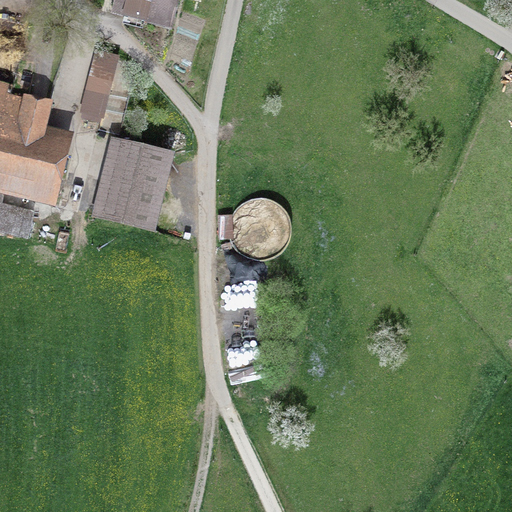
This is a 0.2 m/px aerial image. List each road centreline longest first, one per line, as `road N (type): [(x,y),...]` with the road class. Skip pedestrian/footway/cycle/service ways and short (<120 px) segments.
road 1 (unclassified): [(210,114),(222,386)]
road 2 (track): [(278,511),(222,386),(199,511)]
road 3 (residential): [(210,114),(91,0)]
